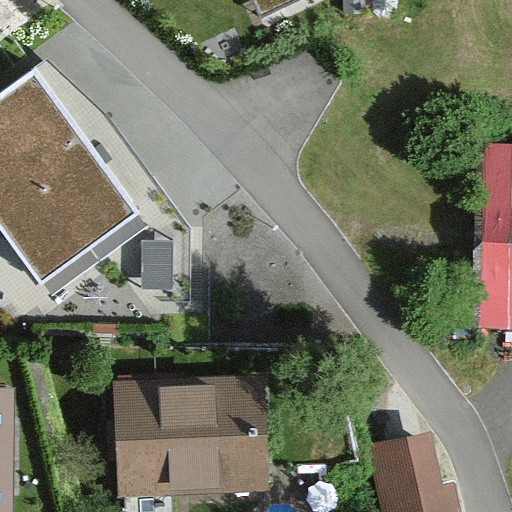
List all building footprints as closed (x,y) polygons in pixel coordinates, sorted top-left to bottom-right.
[(258,0),(264,11),(290,0),(258,0)] [(290,45),(218,113),(297,195),(369,126),(290,45)] [(33,75),(0,99),(0,227),(44,286),(138,216),(33,75)] [(511,166),(494,166),(488,311),(511,312),(511,166)] [(243,381),(112,389),(119,506),(250,498),(243,381)] [(431,511),(420,447),(377,454),(386,511),(431,511)]
